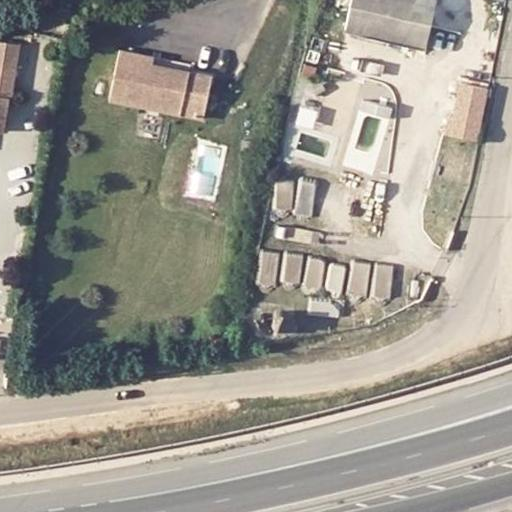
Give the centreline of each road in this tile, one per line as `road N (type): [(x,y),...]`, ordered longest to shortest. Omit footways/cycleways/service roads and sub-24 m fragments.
road 1 (unclassified): [(511,77),(486,240),(474,282),(442,329),(348,370),(289,382),(0,415)]
road 2 (trunk): [(511,392),(349,441),(0,508)]
road 3 (trunk): [(511,433),(301,486),(137,511)]
